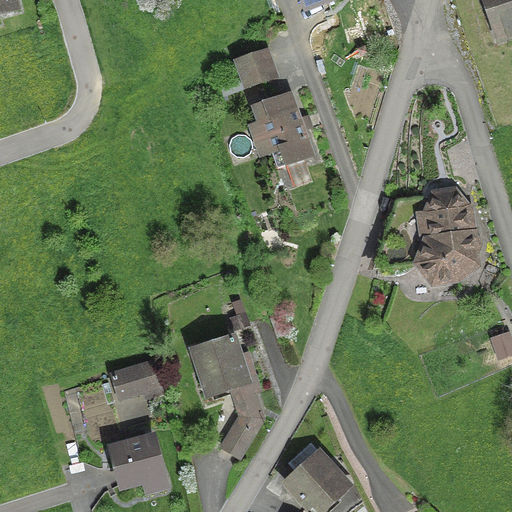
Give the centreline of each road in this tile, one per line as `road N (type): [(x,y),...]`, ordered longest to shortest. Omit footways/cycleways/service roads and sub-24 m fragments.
road 1 (residential): [(423,27),(324,332),(271,453),(234,511)]
road 2 (residential): [(423,27),(463,94),(511,257)]
road 3 (residential): [(62,0),(87,72),(88,101),(62,131),(0,153)]
